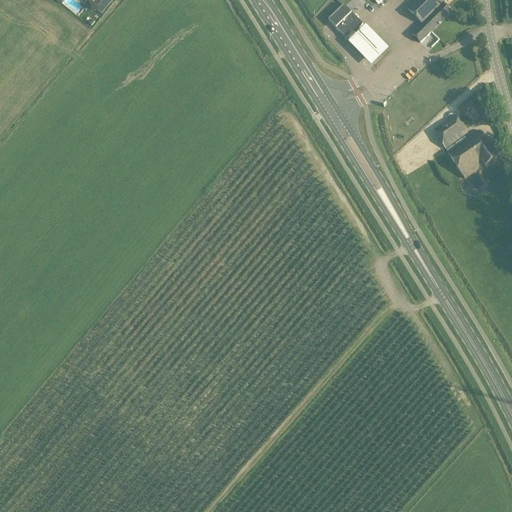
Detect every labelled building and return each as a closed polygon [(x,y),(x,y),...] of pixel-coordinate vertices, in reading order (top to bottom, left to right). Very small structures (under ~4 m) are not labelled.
[(102,15),(112,2),(109,0),(103,0),(96,10),(102,15)] [(416,0),(407,10),(421,24),(411,35),(420,44),(452,13),(444,3),(447,1),(448,2),(450,0),(416,0)] [(351,13),(344,6),(328,21),(335,28),(351,13)] [(350,38),(363,25),(351,13),(335,28),(347,41),(350,38)] [(350,44),(349,46),(372,69),(390,52),(367,28),(356,39),(353,35),(347,41),(350,44)] [(448,154),(466,179),(483,167),(484,168),(498,158),(479,131),(467,140),(464,136),(467,134),(454,114),(433,131),(446,150),(448,154)]
